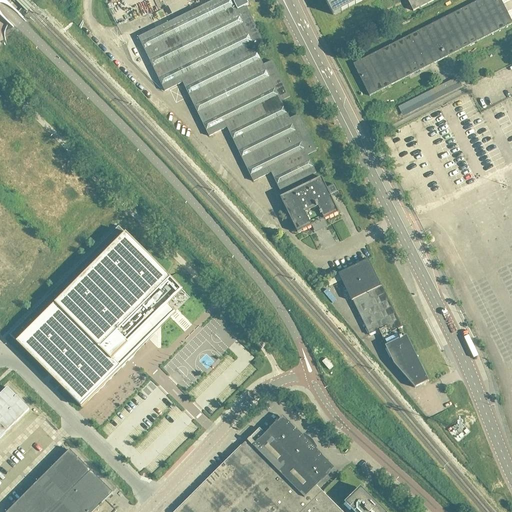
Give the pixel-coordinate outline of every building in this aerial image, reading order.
[(263,43),(245,7),(236,11),(230,0),(214,0),(138,38),(164,92),(182,83),(254,47),(263,43)] [(248,5),(245,0),(232,0),(237,10),(245,6),(248,5)] [(406,0),(412,11),(432,0),(324,0),(333,15),(362,0),(406,0)] [(370,96),(384,88),(511,23),(511,22),(500,0),(479,0),(354,64),(354,63),(353,64),(370,96)] [(289,97),(272,61),(263,65),(254,47),(182,83),(209,137),(226,128),(280,101),(289,97)] [(455,83),(405,104),(409,113),(412,112),(411,108),(422,103),(421,102),(432,98),(434,102),(458,92),(455,83)] [(316,151),(298,115),(289,119),(280,101),(226,128),(253,182),(271,173),(280,191),(291,186),(304,179),(316,173),(307,155),(316,151)] [(338,214),(330,196),(337,193),(338,193),(334,185),(333,185),(334,186),(327,189),(321,177),(307,184),(304,179),(291,186),(293,191),(279,198),(297,234),(298,233),(337,214),(338,214)] [(10,334),(9,335),(17,342),(16,342),(48,374),(52,378),(58,384),(60,386),(81,408),(83,406),(82,405),(133,355),(132,355),(132,354),(132,346),(141,346),(155,333),(155,325),(161,325),(162,325),(170,317),(175,312),(177,310),(189,298),(172,280),(170,278),(166,274),(118,226),(113,231),(110,234),(17,327),(10,334)] [(429,381),(406,335),(404,336),(400,328),(402,327),(382,286),(381,286),(368,260),(338,274),(352,301),(353,301),(370,335),(379,330),(387,345),(385,346),(394,364),(415,388),(429,381)] [(327,361),(322,365),(328,373),(333,370),(327,361)] [(7,388),(0,394),(0,438),(29,409),(7,388)] [(339,511),(341,511),(310,479),(325,464),(324,464),(318,458),(319,458),(318,458),(312,452),(312,451),(310,450),(313,448),(313,447),(308,450),(307,448),(307,447),(308,447),(308,446),(308,445),(308,444),(307,443),(306,443),(305,443),(304,443),(303,444),(301,443),(303,437),(301,441),(299,439),(300,439),(299,439),(293,433),(293,432),(287,426),(286,426),(282,431),(276,425),(280,420),(280,419),(265,434),(259,428),(174,511),(339,511)] [(113,511),(115,510),(104,500),(112,493),(69,450),(6,511),(113,511)] [(377,511),(359,493),(341,511),(339,511),(377,511)]
